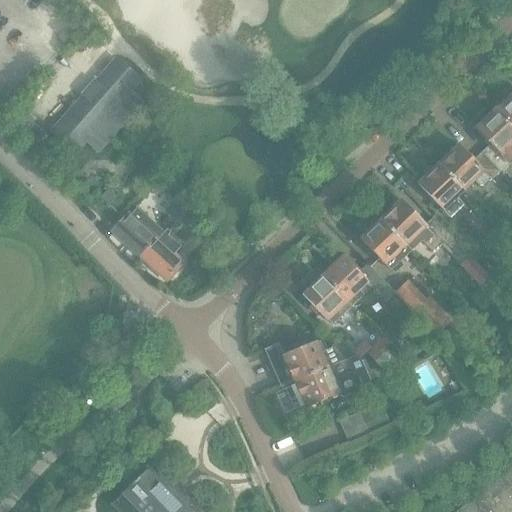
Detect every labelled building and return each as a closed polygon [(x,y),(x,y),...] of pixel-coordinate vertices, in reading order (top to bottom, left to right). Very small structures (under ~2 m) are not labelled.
[(130,93),(141,81),(115,59),(51,132),(76,154),(86,143),(98,153),(142,104),(130,93)] [(511,95),(496,111),(511,128),(511,95)] [(511,128),(496,111),(492,114),(489,114),(484,119),(484,122),(475,130),(489,145),(481,153),(499,173),(506,180),(511,173),(503,165),(506,162),(509,165),(511,161),(511,128)] [(481,153),(472,161),(458,146),(438,166),(463,192),(474,182),(479,187),(483,187),(489,181),(489,179),(491,181),(499,173),(481,153)] [(455,200),(463,192),(438,166),(417,185),(450,219),(462,207),(455,200)] [(188,208),(176,198),(163,213),(175,223),(188,208)] [(470,257),(431,217),(424,225),(401,201),(380,220),(406,247),(417,237),(432,252),(440,244),(461,266),(481,287),(489,279),(469,258),(470,257)] [(189,236),(200,224),(186,212),(175,225),(189,236)] [(161,235),(144,220),(139,226),(128,216),(114,232),(141,257),(154,241),(155,242),(160,235),(161,236),(161,235)] [(385,267),(406,247),(380,220),(359,240),(385,267)] [(168,281),(183,264),(171,254),(176,249),(161,235),(161,236),(160,235),(155,242),(154,241),(141,257),(168,281)] [(395,295),(369,267),(360,275),(343,257),(326,273),(352,300),(367,285),(386,304),(395,295)] [(333,327),(341,319),(356,304),(352,300),(326,273),(321,278),(316,273),(312,273),(300,284),(300,289),(305,294),(302,296),(328,323),(329,322),(333,327)] [(429,297),(425,301),(408,283),(397,294),(437,335),(448,324),(449,325),(452,322),(429,297)] [(409,326),(416,319),(411,314),(387,337),(394,344),(406,332),(408,333),(412,329),(409,326)] [(377,360),(391,346),(384,339),(370,354),(377,360)] [(356,356),(340,340),(331,347),(341,362),(353,357),(356,356)] [(294,383),(327,368),(317,342),(283,357),(294,383)] [(356,352),(362,359),(373,348),(367,342),(356,352)] [(341,362),(327,368),(294,383),(305,408),(330,397),(331,399),(333,400),(337,398),(337,396),(336,395),(337,394),(344,397),(358,392),(360,386),(354,372),(362,369),(357,356),(356,356),(353,357),(341,362)] [(390,425),(385,415),(365,424),(360,413),(339,422),(349,444),(390,425)] [(511,511),(511,470),(472,501),(472,502),(459,511),(511,511)] [(110,511),(189,511),(191,510),(162,480),(157,484),(148,475),(109,511),(110,511)]
